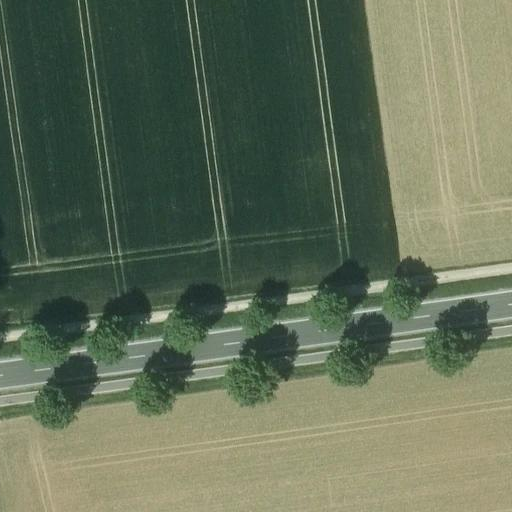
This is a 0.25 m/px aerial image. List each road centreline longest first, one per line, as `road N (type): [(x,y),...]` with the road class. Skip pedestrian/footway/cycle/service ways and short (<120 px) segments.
road 1 (track): [(0,330),(511,257)]
road 2 (secondary): [(0,375),(511,305)]
